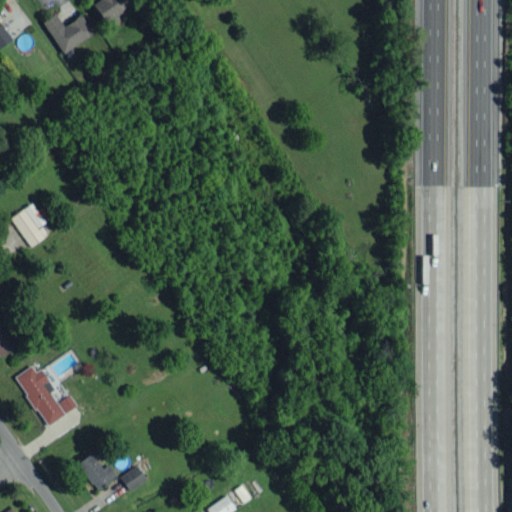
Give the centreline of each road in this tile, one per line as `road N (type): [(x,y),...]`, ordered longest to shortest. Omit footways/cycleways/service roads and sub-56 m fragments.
road 1 (motorway): [(488,511),(482,0)]
road 2 (motorway): [(432,0),(434,511)]
